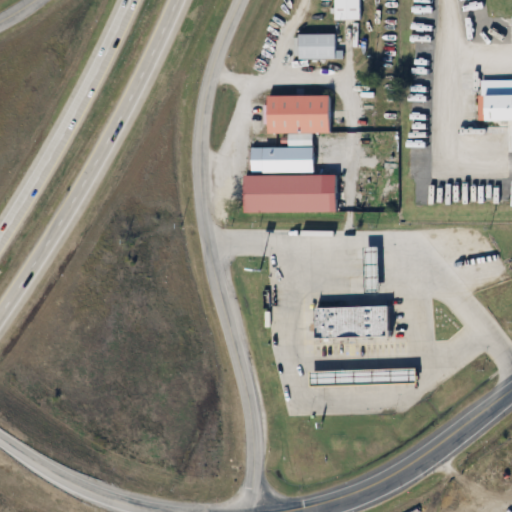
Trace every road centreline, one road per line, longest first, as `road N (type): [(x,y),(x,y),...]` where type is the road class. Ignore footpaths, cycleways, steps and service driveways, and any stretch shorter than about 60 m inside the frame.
road 1 (tertiary): [(0,439),(86,495),(159,511),(361,499),(511,400)]
road 2 (tertiary): [(250,511),(260,415),(223,316),(202,134),(243,0)]
road 3 (motorway): [(0,320),(103,155),(178,0)]
road 4 (motorway): [(132,0),(67,134),(0,245)]
